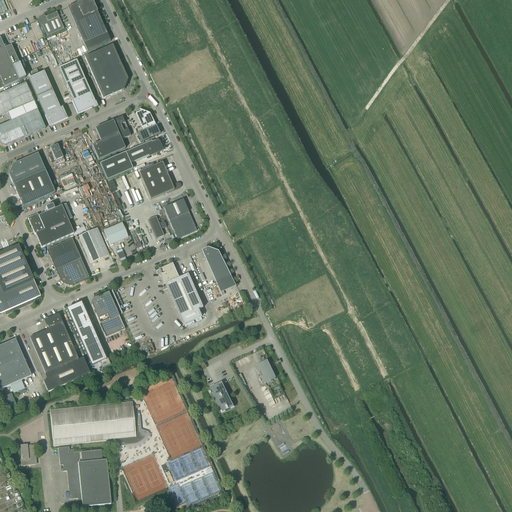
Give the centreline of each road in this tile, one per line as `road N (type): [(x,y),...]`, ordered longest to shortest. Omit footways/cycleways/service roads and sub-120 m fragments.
road 1 (track): [(357,132),(511,417)]
road 2 (residential): [(371,506),(323,437),(272,338)]
road 3 (unclassified): [(53,304),(218,233)]
road 4 (unclassified): [(0,159),(148,94)]
road 5 (unclassified): [(218,233),(148,94)]
road 6 (unclassified): [(53,304),(0,180)]
road 7 (track): [(447,0),(366,107)]
